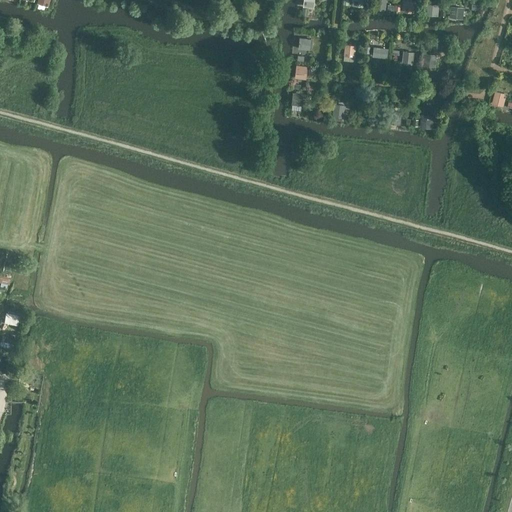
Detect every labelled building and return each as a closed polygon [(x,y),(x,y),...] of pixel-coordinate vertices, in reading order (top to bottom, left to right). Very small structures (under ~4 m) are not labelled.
[(293,0),(294,9),(306,9),(306,0),(293,0)] [(375,0),(375,8),(387,8),(387,0),(375,0)] [(446,0),(446,12),(459,12),(458,0),(446,0)] [(427,2),(426,14),(439,15),(439,3),(427,2)] [(300,37),(299,48),(312,49),(313,37),(300,37)] [(345,43),(344,60),(356,60),(356,43),(345,43)] [(368,44),(368,57),(381,57),(381,44),(368,44)] [(418,47),(418,60),(431,60),(431,47),(418,47)] [(393,62),(415,62),(414,50),(393,50),(393,62)] [(288,60),(288,73),(300,73),(300,60),(288,60)] [(495,91),(492,104),(504,107),(506,98),(504,97),(505,93),(495,91)] [(293,109),(304,109),(304,92),(292,92),(293,109)] [(331,101),(331,114),(344,114),(344,101),(331,101)] [(383,107),(383,120),(396,120),(396,107),(383,107)] [(368,119),(378,120),(378,111),(369,111),(368,119)] [(420,127),(433,127),(434,114),(421,113),(420,127)] [(6,312),(5,322),(19,324),(20,314),(6,312)]
